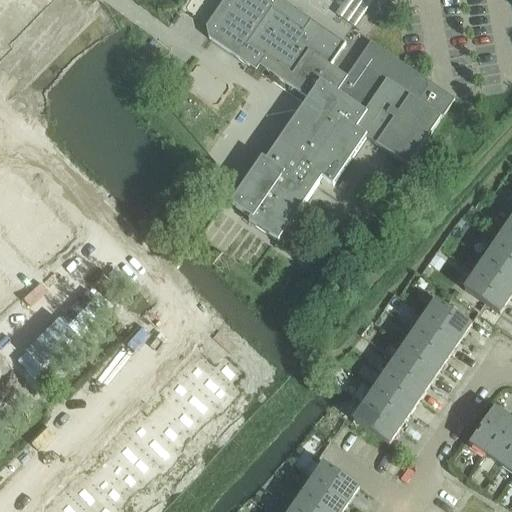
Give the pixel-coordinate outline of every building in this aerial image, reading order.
[(34,0),(0,0),(0,5),(22,27),(42,7),(34,0)] [(70,0),(70,1),(79,8),(86,0),(70,0)] [(279,244),(289,228),(322,181),(333,189),(367,141),(409,170),(442,121),(446,116),(455,103),(432,87),(427,83),(371,45),(347,80),(331,69),(346,47),(345,46),(336,40),(310,23),(298,14),(277,0),(227,0),(207,31),(206,32),(208,40),(209,41),(210,42),(257,74),(260,69),(308,103),(277,147),(275,145),(251,179),(237,199),(231,207),(235,210),(252,221),(250,224),(275,241),(279,244)] [(355,25),(370,0),(345,0),(337,14),(355,25)] [(0,5),(0,43),(7,50),(7,49),(5,47),(4,46),(22,27),(0,5)] [(0,72),(0,88),(8,80),(0,72)] [(219,100),(226,87),(201,74),(194,87),(219,100)] [(0,181),(0,212),(26,189),(11,172),(0,181)] [(26,189),(0,212),(0,221),(9,232),(8,233),(6,235),(7,236),(41,204),(26,189)] [(41,204),(7,236),(21,252),(55,220),(41,204)] [(363,228),(347,216),(319,256),(336,267),(363,228)] [(55,220),(21,252),(37,268),(39,266),(71,237),(55,220)] [(494,248),(511,260),(511,238),(504,233),(494,248)] [(484,262),(511,281),(511,260),(494,248),(484,262)] [(2,253),(0,255),(0,267),(2,270),(11,262),(2,253)] [(11,262),(2,270),(10,278),(19,270),(11,262)] [(474,277),(509,301),(511,297),(511,281),(484,262),(474,277)] [(0,299),(2,297),(4,299),(10,293),(9,291),(11,289),(0,276),(0,299)] [(498,317),(509,301),(474,277),(463,292),(498,317)] [(454,294),(451,298),(458,303),(461,298),(454,294)] [(424,319),(459,343),(470,328),(435,304),(424,319)] [(414,334),(449,358),(459,343),(424,319),(414,334)] [(404,349),(439,373),(449,358),(414,334),(404,349)] [(394,364),(429,388),(439,373),(404,349),(394,364)] [(199,357),(182,375),(221,412),(238,394),(233,388),(231,387),(233,386),(241,377),(226,362),(217,371),(216,372),(199,357)] [(383,378),(419,403),(429,388),(394,364),(383,378)] [(0,434),(33,400),(0,369),(0,434)] [(182,375),(164,393),(181,409),(180,410),(171,419),(190,437),(217,410),(220,413),(221,412),(182,375)] [(373,393),(408,417),(419,403),(383,378),(373,393)] [(363,408),(398,432),(408,417),(373,393),(363,408)] [(388,448),(398,432),(363,408),(352,424),(388,448)] [(469,446),(484,457),(509,422),(493,411),(469,446)] [(141,417),(124,435),(163,472),(180,454),(175,449),(174,448),(175,446),(183,437),(168,422),(159,431),(158,433),(141,417)] [(511,424),(509,422),(484,457),(499,467),(511,448),(511,424)] [(124,435),(106,453),(123,469),(122,470),(113,479),(129,494),(138,485),(139,483),(140,485),(142,487),(159,470),(162,473),(163,472),(124,435)] [(511,448),(499,467),(511,475),(511,448)] [(313,482),(348,507),(358,491),(323,467),(313,482)] [(84,477),(66,495),(83,511),(120,511),(117,509),(116,508),(117,506),(125,497),(110,482),(101,491),(100,493),(84,477)] [(302,497),(323,511),(344,511),(348,507),(313,482),(302,497)] [(83,511),(66,495),(49,511),(83,511)] [(292,511),(323,511),(302,497),(292,511)]
